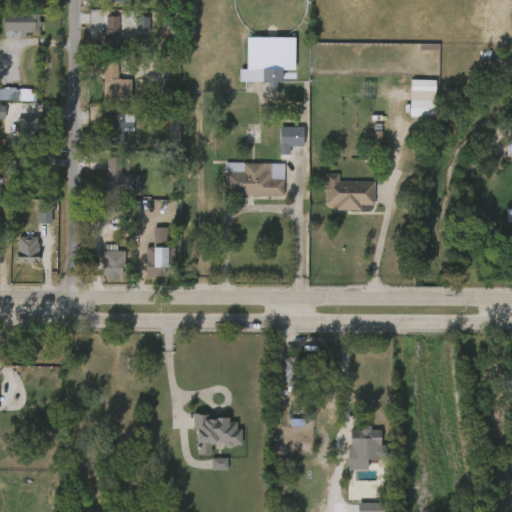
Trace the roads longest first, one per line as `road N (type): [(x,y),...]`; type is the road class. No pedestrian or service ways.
road 1 (secondary): [(0,321),(511,326)]
road 2 (secondary): [(511,301),(0,296)]
road 3 (residential): [(83,0),(76,321)]
